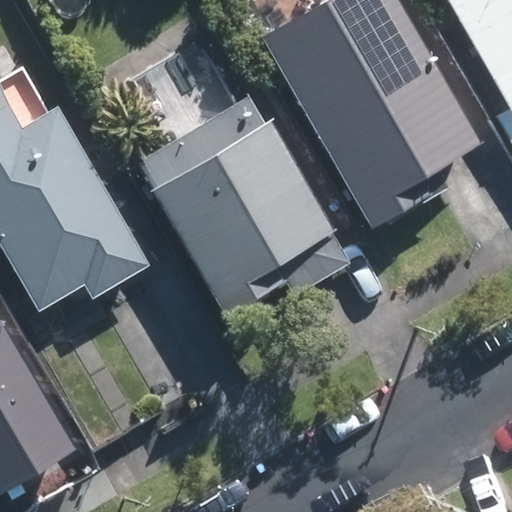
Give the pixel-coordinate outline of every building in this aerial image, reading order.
[(472,142),(393,0),(264,0),(244,12),(362,227),(438,186),(427,166),(472,142)] [(511,0),(454,0),(511,106),(511,110),(503,116),(511,132),(511,0)] [(328,256),(229,83),(214,91),(190,50),(139,79),(163,121),(126,142),(140,166),(124,175),(198,303),(251,273),(263,294),(328,256)] [(0,239),(43,311),(144,250),(58,109),(23,130),(6,102),(0,88),(0,239)] [(0,496),(77,452),(0,319),(0,496)]
